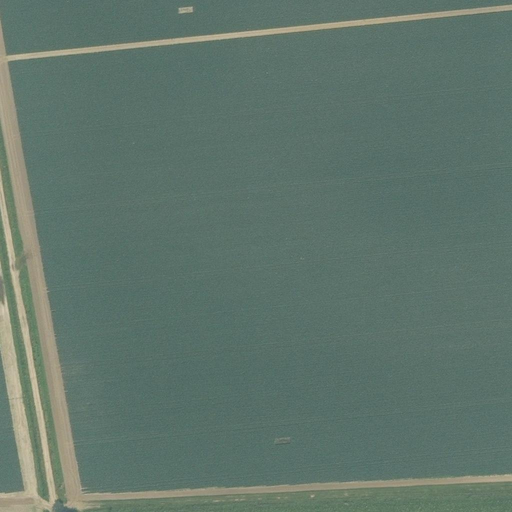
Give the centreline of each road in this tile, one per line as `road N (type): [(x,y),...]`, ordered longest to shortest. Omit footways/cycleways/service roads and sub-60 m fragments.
road 1 (track): [(54,509),(511,489)]
road 2 (track): [(0,186),(54,509)]
